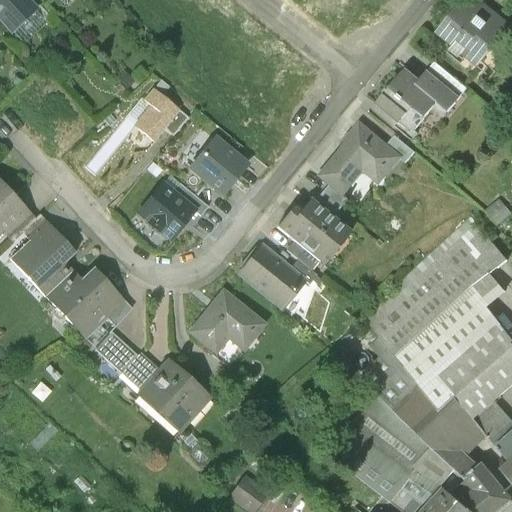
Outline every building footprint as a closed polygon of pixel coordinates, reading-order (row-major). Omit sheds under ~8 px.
[(37,10),(27,0),(0,0),(0,21),(11,34),(37,10)] [(464,56),(479,68),(503,39),(511,45),(511,27),(478,0),(469,12),(462,6),(439,35),(456,49),(453,53),(461,59),(464,56)] [(406,71),(377,107),(416,139),(419,135),(415,132),(439,103),(450,112),(467,91),(435,66),(421,83),(406,71)] [(133,84),(125,75),(109,90),(117,99),(133,84)] [(177,112),(152,91),(142,103),(152,111),(136,131),(151,144),(162,131),(177,112)] [(187,120),(177,112),(162,131),(171,139),(187,120)] [(362,125),(318,178),(328,186),(346,200),(367,174),(382,186),(402,161),(403,160),(388,147),(362,125)] [(396,138),(388,147),(403,160),(402,161),(408,166),(416,155),(396,138)] [(244,168),(213,142),(189,171),(220,197),(244,168)] [(330,220),(346,200),(328,186),(312,205),(330,220)] [(0,232),(8,242),(18,233),(31,220),(22,211),(0,187),(0,232)] [(171,196),(161,187),(137,216),(148,225),(147,226),(157,235),(159,233),(169,242),(193,214),(171,196)] [(179,187),(171,196),(193,214),(199,219),(207,210),(179,187)] [(292,210),(276,230),(293,243),(318,265),(322,267),(349,235),(330,220),(312,205),(308,202),(297,215),(292,210)] [(8,262),(43,299),(69,274),(62,265),(73,255),(36,216),(31,220),(18,233),(28,243),(8,262)] [(470,459),(489,439),(476,424),(497,407),(511,392),(511,339),(489,310),(507,295),(492,277),(511,263),(471,219),(363,318),(391,350),(375,366),(364,355),(351,368),(377,395),(458,472),(466,480),(480,468),(470,459)] [(285,253),(297,263),(311,274),(318,265),(293,243),(285,253)] [(261,247),(237,276),(280,312),(304,283),(290,271),(261,247)] [(316,278),(311,274),(297,263),(290,271),(304,283),(309,286),(316,278)] [(78,283),(69,274),(43,299),(81,340),(104,319),(112,328),(129,312),(91,272),(78,283)] [(223,294),(189,335),(216,358),(228,343),(243,355),(265,328),(223,294)] [(109,335),(94,353),(143,397),(162,376),(140,356),(137,360),(109,335)] [(169,368),(162,376),(143,397),(139,402),(176,436),(207,402),(169,368)] [(442,489),(458,472),(377,395),(328,455),(402,511),(424,511),(428,507),(403,488),(417,470),(442,489)] [(231,404),(202,431),(216,446),(245,420),(231,404)] [(494,447),(498,450),(511,437),(511,421),(497,407),(476,424),(489,439),(494,447)] [(511,437),(498,450),(511,464),(511,463),(511,437)] [(69,461),(63,455),(53,466),(60,472),(69,461)] [(511,463),(511,464),(501,473),(511,484),(511,463)] [(466,480),(449,495),(469,511),(497,511),(511,500),(483,465),(480,468),(466,480)] [(245,479),(229,500),(243,511),(255,511),(267,497),(245,479)] [(469,511),(449,495),(443,490),(428,507),(424,511),(469,511)]
